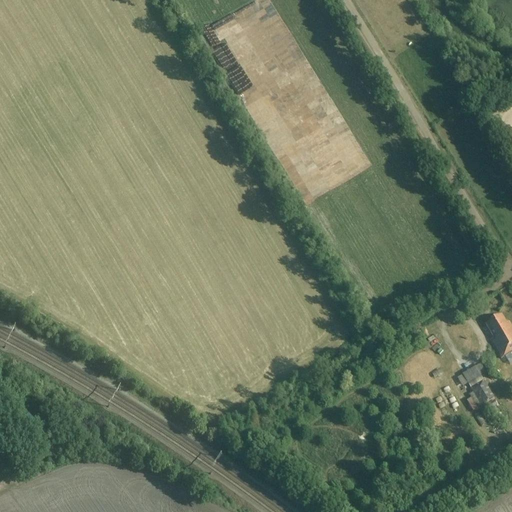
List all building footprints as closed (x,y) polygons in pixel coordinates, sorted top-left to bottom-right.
[(502,317),(486,326),(494,339),(490,341),(501,360),(511,353),(511,326),(509,322),(506,324),(502,317)] [(480,377),(475,368),(462,376),(467,384),(480,377)] [(484,381),(470,389),(481,408),(494,400),(484,381)] [(490,409),(497,405),(494,401),(487,405),(490,409)] [(500,409),(511,424),(511,413),(506,405),(500,409)] [(511,433),(511,432),(499,410),(486,416),(500,441),(511,433)]
